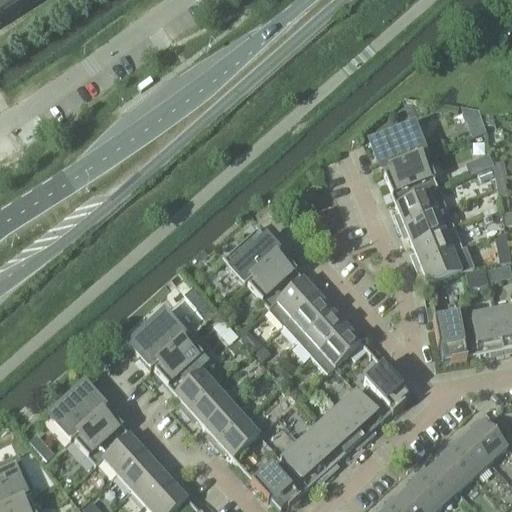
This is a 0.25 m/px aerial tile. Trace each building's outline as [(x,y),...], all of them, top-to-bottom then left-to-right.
[(0,0),(0,26),(26,10),(40,0),(0,0)] [(477,115),(461,113),(471,139),(464,142),(465,145),(472,142),(485,137),(477,115)] [(494,128),(491,116),(482,118),(485,130),(494,128)] [(377,159),(384,178),(424,162),(411,130),(369,147),(374,160),(377,159)] [(457,141),(449,144),(452,150),(459,147),(457,141)] [(488,159),(478,163),(482,174),(492,170),(491,168),(488,159)] [(384,178),(396,208),(397,209),(437,193),(424,162),(384,178)] [(492,170),(494,184),(504,182),(504,183),(506,183),(503,165),(491,168),(492,170)] [(489,172),(476,177),(480,185),(492,180),(489,172)] [(504,182),(494,184),(498,201),(507,199),(504,183),(504,182)] [(394,226),(397,232),(445,213),(437,193),(397,209),(396,208),(394,209),(399,224),(394,226)] [(404,236),(410,250),(453,233),(454,233),(445,213),(397,232),(399,238),(404,236)] [(221,264),(245,290),(277,261),(263,246),(265,244),(256,233),(221,264)] [(411,266),(413,272),(461,253),(453,233),(410,250),(416,264),(411,266)] [(461,253),(413,272),(416,278),(421,276),(427,291),(473,272),(465,252),(461,253)] [(507,254),(497,256),(499,269),(510,267),(507,254)] [(245,290),(267,314),(299,286),(299,285),(277,261),(245,290)] [(495,273),(492,273),(494,285),(502,283),(499,272),(495,273)] [(267,314),(282,331),(320,297),(315,291),(311,295),(301,283),(299,285),(299,286),(267,314)] [(282,331),(297,347),(331,316),(320,304),(324,301),(320,297),(282,331)] [(210,315),(203,306),(194,314),(201,322),(210,315)] [(511,311),(494,315),(503,359),(509,358),(508,353),(511,351),(511,311)] [(494,315),(469,320),(477,359),(495,355),(496,361),(503,359),(494,315)] [(297,347),(311,363),(349,328),(344,323),(341,326),(331,316),(297,347)] [(140,357),(154,372),(186,343),(162,317),(128,348),(138,359),(140,357)] [(477,359),(469,320),(468,320),(470,326),(458,328),(456,321),(431,326),(436,350),(438,349),(441,366),(449,364),(450,366),(466,363),(465,361),(477,359)] [(349,328),(311,363),(326,379),(360,348),(349,336),(353,333),(349,328)] [(154,372),(175,396),(207,368),(186,343),(154,372)] [(233,359),(243,350),(237,343),(227,352),(233,359)] [(251,344),(246,349),(252,355),(259,349),(256,344),(251,344)] [(270,359),(262,349),(260,351),(253,357),(261,367),(270,359)] [(179,413),(184,418),(214,391),(200,376),(208,368),(207,368),(175,396),(172,398),(183,410),(179,413)] [(367,392),(358,400),(381,425),(389,418),(391,419),(403,409),(401,407),(407,401),(396,389),(398,388),(381,369),(362,386),(367,392)] [(282,376),(275,383),(281,390),(288,384),(282,376)] [(242,395),(252,385),(247,379),(236,389),(242,395)] [(47,420),(71,447),(103,417),(89,402),(92,400),(82,389),(47,420)] [(192,420),(202,431),(228,407),(214,391),(184,418),(188,423),(192,420)] [(295,392),(289,397),(296,404),(301,398),(295,392)] [(354,396),(335,413),(366,446),(370,442),(367,438),(381,425),(358,400),(354,396)] [(208,446),(212,451),(243,423),(228,407),(202,431),(212,442),(208,446)] [(335,413),(317,429),(344,459),(358,447),(361,451),(366,446),(335,413)] [(101,464),(128,440),(127,439),(125,441),(103,417),(71,447),(94,471),(101,464)] [(498,421),(493,426),(502,436),(508,431),(498,421)] [(476,430),(465,441),(489,467),(505,452),(481,425),(480,426),(476,422),(472,426),(476,430)] [(243,423),(212,451),(217,455),(221,452),(231,464),(258,440),(243,423)] [(317,429),(298,446),(328,480),(333,476),(330,472),(344,459),(317,429)] [(46,465),(53,459),(36,439),(28,446),(46,465)] [(101,464),(116,480),(146,453),(141,448),(138,451),(128,440),(101,464)] [(450,447),(445,451),(473,482),(489,467),(465,441),(453,451),(450,447)] [(279,464),(283,468),(306,493),(320,481),(323,485),(328,480),(298,446),(279,464)] [(444,460),(433,470),(457,496),(473,482),(445,451),(440,455),(444,460)] [(116,480),(130,496),(156,472),(146,461),(150,457),(146,453),(116,480)] [(0,511),(10,511),(27,505),(36,500),(18,460),(0,467),(0,511)] [(283,468),(274,476),(269,471),(250,487),(267,506),(268,505),(274,511),(284,511),(285,511),(287,511),(299,502),(298,500),(306,493),(283,468)] [(418,475),(413,480),(441,510),(457,496),(433,470),(422,480),(418,475)] [(130,496),(145,511),(175,484),(170,480),(167,483),(156,472),(130,496)] [(412,488),(401,498),(413,511),(438,511),(441,510),(413,480),(409,484),(412,488)] [(175,484),(145,511),(144,511),(177,511),(186,504),(176,492),(179,489),(175,484)] [(386,504),(381,509),(384,511),(413,511),(401,498),(390,508),(386,504)]
